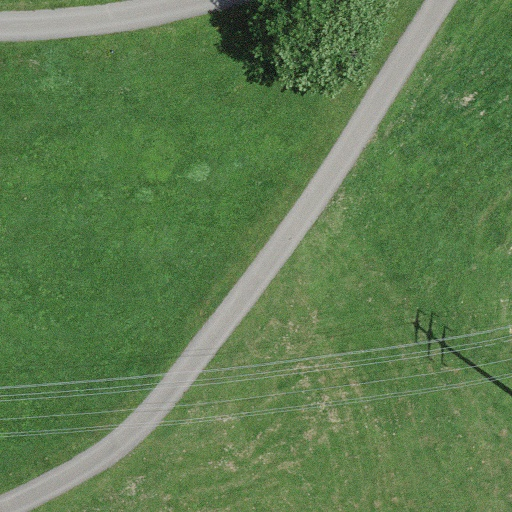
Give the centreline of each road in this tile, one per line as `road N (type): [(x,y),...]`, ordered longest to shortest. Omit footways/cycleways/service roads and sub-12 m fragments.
road 1 (track): [(443,0),(270,271),(142,433),(89,477),(16,511)]
road 2 (track): [(235,0),(98,32),(0,32)]
